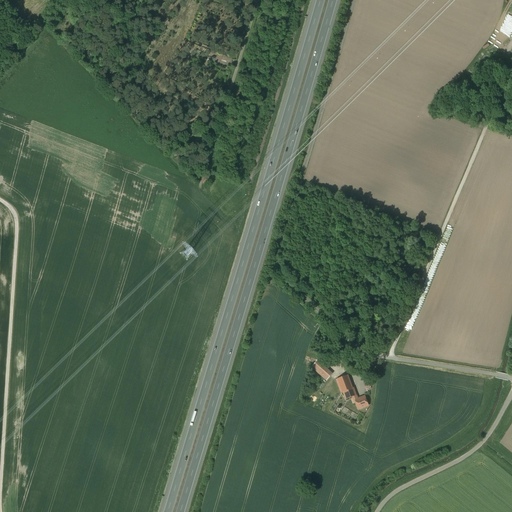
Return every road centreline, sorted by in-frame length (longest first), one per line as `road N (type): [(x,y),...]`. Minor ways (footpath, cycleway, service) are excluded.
road 1 (unclassified): [(352,0),(274,266),(358,349),(511,380)]
road 2 (motorway): [(183,511),(334,0)]
road 3 (motorway): [(317,0),(167,511)]
road 4 (track): [(390,357),(511,76)]
road 5 (unclassified): [(511,399),(476,448),(401,488),(377,511)]
